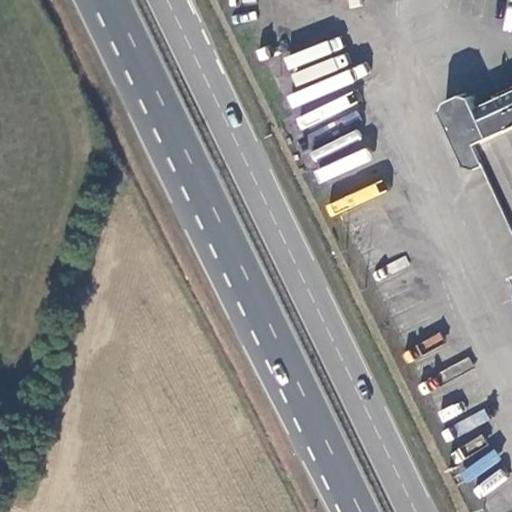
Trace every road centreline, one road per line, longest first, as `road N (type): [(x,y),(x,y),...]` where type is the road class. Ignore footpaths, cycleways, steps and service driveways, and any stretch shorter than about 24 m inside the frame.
road 1 (trunk): [(415,511),(166,0)]
road 2 (trunk): [(112,0),(360,511)]
